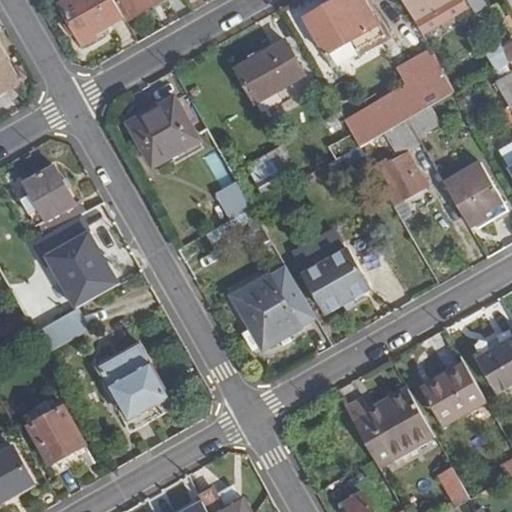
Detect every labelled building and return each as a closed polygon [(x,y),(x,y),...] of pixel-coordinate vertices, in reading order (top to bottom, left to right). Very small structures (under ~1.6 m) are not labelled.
[(99,38),(97,34),(125,18),(114,0),(67,0),(61,4),(85,46),(99,38)] [(114,0),(125,18),(127,22),(163,0),(114,0)] [(380,24),(366,0),(337,0),(305,19),(325,55),(378,26),(380,24)] [(403,0),(417,24),(461,0),(403,0)] [(481,0),(465,0),(471,12),(484,5),(481,0)] [(304,77),(285,42),(236,69),(255,104),(304,78),(304,77)] [(0,93),(20,83),(0,48),(0,93)] [(428,49),(414,57),(428,80),(442,72),(428,49)] [(511,108),(511,74),(498,83),(498,84),(511,106),(511,108)] [(402,106),(369,125),(377,140),(382,137),(409,121),(431,109),(457,94),(447,77),(401,104),(402,106)] [(200,141),(176,99),(130,125),(154,167),(156,166),(200,141)] [(511,123),(511,108),(511,106),(500,112),(508,126),(511,123)] [(431,109),(409,121),(419,138),(433,130),(441,126),(431,109)] [(408,144),(426,177),(437,170),(419,138),(409,121),(382,137),(391,154),(408,144)] [(369,125),(353,134),(353,135),(361,149),(377,140),(369,125)] [(353,135),(337,144),(345,158),(361,149),(353,135)] [(366,158),(361,149),(345,158),(341,161),(346,169),(366,158)] [(280,150),(251,166),(249,167),(265,196),(296,179),(280,150)] [(215,151),(203,158),(218,185),(230,178),(215,151)] [(409,154),(375,173),(394,206),(404,201),(428,187),(410,155),(409,154)] [(481,164),(446,184),(470,227),(485,219),(486,219),(490,226),(510,214),(481,164)] [(47,225),(42,227),(47,236),(88,212),(84,204),(83,204),(78,207),(56,169),(25,186),(32,197),(23,202),(31,215),(39,211),(47,225)] [(238,183),(217,195),(232,222),(254,210),(238,183)] [(404,201),(394,206),(402,220),(412,215),(404,201)] [(254,210),(232,222),(208,236),(213,246),(250,225),(254,231),(263,226),(254,210)] [(36,226),(28,230),(31,238),(39,233),(36,226)] [(90,229),(40,252),(67,309),(117,286),(90,229)] [(370,289),(349,250),(306,274),(327,313),(328,312),(370,289)] [(236,299),(265,350),(317,320),(287,268),(235,297),(236,299)] [(68,317),(53,325),(58,335),(73,326),(68,317)] [(0,328),(0,348),(26,334),(17,319),(0,328)] [(53,325),(35,335),(45,353),(63,343),(58,335),(53,325)] [(498,392),(499,393),(511,385),(511,331),(497,340),(501,346),(479,358),(498,392)] [(170,398),(140,346),(101,368),(131,420),(170,398)] [(422,388),(444,427),(487,402),(465,362),(421,387),(422,388)] [(362,400),(347,408),(381,467),(437,436),(409,388),(369,411),(368,409),(362,400)] [(67,410),(66,408),(31,428),(58,476),(83,462),(77,450),(87,445),(67,410)] [(13,449),(0,456),(0,502),(33,484),(13,449)] [(448,464),(435,471),(456,509),(470,501),(448,464)] [(213,490),(200,497),(203,503),(208,511),(249,511),(244,501),(225,511),(213,490)] [(372,511),(365,499),(348,509),(349,511),(372,511)] [(208,511),(203,503),(187,511),(208,511)]
